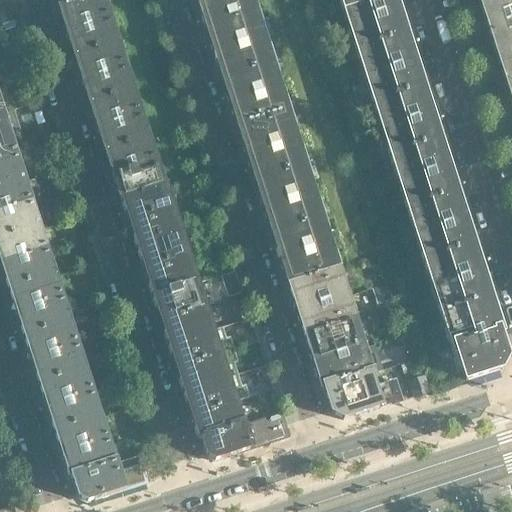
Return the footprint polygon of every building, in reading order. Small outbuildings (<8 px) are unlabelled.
[(101,0),(58,0),(62,11),(63,12),(99,0),(99,1),(101,0)] [(108,28),(99,1),(99,0),(63,12),(62,11),(59,13),(67,37),(89,30),(90,34),(108,28)] [(255,15),(251,2),(247,3),(245,0),(211,0),(197,4),(205,30),(251,16),(255,15)] [(394,12),(390,0),(341,0),(338,1),(342,13),(346,12),(351,26),(394,12)] [(511,23),(511,0),(497,0),(479,6),(487,32),(511,23)] [(403,38),(399,25),(394,12),(351,26),(355,40),(351,41),(355,54),(403,38)] [(263,40),(259,28),(255,29),(251,16),(205,30),(213,56),(263,40)] [(511,52),(511,23),(487,32),(495,57),(511,52)] [(115,48),(108,28),(90,34),(89,30),(67,37),(74,61),(115,48)] [(413,64),(410,55),(408,55),(403,38),(355,54),(359,66),(363,64),(367,79),(413,64)] [(267,66),(263,54),(267,53),(263,40),(213,56),(221,80),(267,66)] [(124,76),(115,48),(74,61),(82,85),(104,78),(105,82),(124,76)] [(511,80),(511,52),(495,57),(503,83),(511,80)] [(420,91),(414,74),(416,74),(413,64),(367,79),(372,93),(368,94),(372,106),(420,91)] [(280,92),(276,79),(271,81),(267,66),(221,80),(230,108),(280,92)] [(130,96),(124,76),(105,82),(104,78),(82,85),(90,109),(130,96)] [(511,108),(511,80),(503,83),(511,109),(511,108)] [(428,117),(420,91),(372,106),(376,118),(380,117),(384,131),(428,117)] [(284,119),(279,105),(284,104),(280,92),(230,108),(238,133),(284,119)] [(139,123),(130,96),(90,109),(97,132),(119,125),(121,129),(139,123)] [(437,143),(428,117),(384,131),(389,145),(385,147),(389,159),(437,143)] [(296,143),(292,131),(288,132),(284,119),(238,133),(247,159),(296,143)] [(145,143),(139,123),(121,129),(119,125),(97,132),(105,156),(145,143)] [(0,168),(15,164),(11,150),(7,149),(3,137),(0,137),(0,168)] [(154,171),(145,143),(105,156),(112,180),(135,173),(136,177),(154,171)] [(300,171),(296,157),(300,156),(296,143),(247,159),(255,185),(300,171)] [(447,169),(444,160),(442,160),(437,143),(389,159),(393,171),(397,170),(401,184),(447,169)] [(0,190),(18,184),(14,172),(17,169),(15,164),(0,168),(0,190)] [(453,196),(448,179),(450,178),(447,169),(401,184),(406,198),(402,199),(405,211),(453,196)] [(160,191),(154,171),(136,177),(135,173),(112,180),(120,204),(160,191)] [(313,195),(309,182),(305,184),(300,171),(255,185),(263,211),(313,195)] [(30,211),(26,197),(22,196),(18,184),(0,190),(0,216),(13,212),(14,216),(30,211)] [(176,226),(173,217),(168,201),(164,202),(160,191),(120,204),(124,217),(128,217),(131,226),(134,236),(131,238),(135,251),(176,238),(172,227),(176,226)] [(317,222),(312,209),(317,207),(313,195),(263,211),(271,237),(317,222)] [(462,222),(453,196),(405,211),(409,223),(414,222),(418,236),(462,222)] [(0,242),(33,232),(29,220),(32,217),(30,211),(14,216),(13,212),(0,216),(0,242)] [(329,246),(325,234),(321,235),(317,222),(271,237),(280,262),(329,246)] [(470,248),(462,222),(418,236),(423,250),(418,252),(423,264),(470,248)] [(46,258),(41,244),(37,243),(33,232),(0,242),(0,257),(1,258),(4,267),(28,260),(29,264),(46,258)] [(195,285),(188,265),(183,249),(179,250),(176,238),(135,251),(140,264),(144,265),(147,274),(150,283),(146,286),(151,299),(191,286),(195,285)] [(333,274),(329,260),(333,259),(329,246),(280,262),(288,288),(333,274)] [(480,274),(477,265),(476,265),(470,248),(423,264),(427,276),(430,275),(435,289),(480,274)] [(49,279),(45,267),(47,264),(46,258),(29,264),(28,260),(4,267),(7,277),(4,280),(8,292),(49,279)] [(346,298),(342,286),(338,287),(333,274),(288,288),(296,314),(346,298)] [(487,301),(485,293),(482,284),(483,284),(480,274),(435,289),(440,303),(435,304),(439,316),(487,301)] [(61,306),(56,291),(52,290),(49,279),(8,292),(12,305),(16,305),(19,315),(43,307),(44,311),(61,306)] [(204,312),(198,296),(195,297),(191,286),(151,299),(155,312),(159,312),(162,322),(186,314),(187,318),(204,312)] [(350,325),(346,312),(350,310),(346,298),(296,314),(305,340),(350,325)] [(498,334),(487,301),(439,316),(443,329),(447,327),(451,340),(447,341),(450,349),(498,334)] [(64,327),(60,314),(63,311),(61,306),(44,311),(43,307),(19,315),(22,324),(19,327),(23,340),(64,327)] [(210,332),(204,312),(187,318),(186,314),(162,322),(165,331),(162,333),(166,347),(206,334),(210,332)] [(362,350),(358,337),(354,339),(350,325),(305,340),(313,365),(362,350)] [(76,353),(71,339),(67,338),(64,327),(23,340),(27,352),(31,353),(34,362),(58,354),(60,358),(76,353)] [(219,360),(214,344),(210,345),(206,334),(166,347),(170,360),(174,360),(177,369),(201,362),(202,365),(219,360)] [(504,360),(496,336),(498,335),(498,334),(450,349),(452,357),(457,356),(465,382),(498,371),(498,370),(499,370),(504,361),(503,360),(504,360)] [(366,376),(362,363),(366,362),(362,350),(313,365),(321,391),(366,376)] [(78,359),(76,353),(60,358),(58,354),(34,362),(37,371),(34,375),(38,387),(79,374),(75,362),(78,359)] [(222,381),(218,370),(222,368),(219,360),(202,365),(201,362),(177,369),(180,379),(177,381),(181,394),(222,381)] [(83,385),(79,374),(38,387),(42,399),(46,400),(49,410),(73,402),(75,406),(91,400),(87,386),(83,385)] [(400,403),(394,382),(375,389),(371,375),(366,376),(321,391),(321,392),(323,392),(331,416),(332,416),(341,421),(342,420),(342,421),(400,403)] [(234,408),(225,380),(222,381),(181,394),(185,407),(189,407),(193,417),(216,409),(218,413),(234,408)] [(427,394),(423,380),(408,384),(413,398),(427,394)] [(94,421),(90,409),(93,406),(91,400),(75,406),(73,402),(49,410),(52,419),(49,422),(53,434),(94,421)] [(237,429),(233,417),(237,416),(234,408),(218,413),(216,409),(193,417),(196,426),(192,429),(196,440),(197,440),(200,441),(237,429)] [(213,463),(288,438),(280,415),(237,429),(200,441),(206,459),(213,463)] [(107,448),(102,434),(98,433),(94,421),(53,434),(57,447),(61,448),(64,457),(89,449),(90,453),(107,448)] [(109,467),(106,457),(108,454),(107,448),(90,453),(89,449),(64,457),(67,466),(65,469),(68,480),(72,481),(113,468),(112,466),(109,467)] [(145,484),(137,460),(137,458),(112,466),(113,468),(72,481),(78,500),(85,504),(145,484)]
